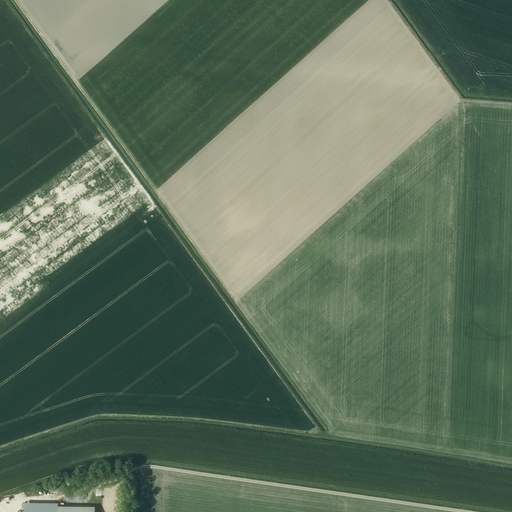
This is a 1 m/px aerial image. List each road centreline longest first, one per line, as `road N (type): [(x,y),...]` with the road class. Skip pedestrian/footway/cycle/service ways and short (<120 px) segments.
road 1 (track): [(464,511),(151,465),(46,495)]
road 2 (track): [(14,0),(235,301)]
